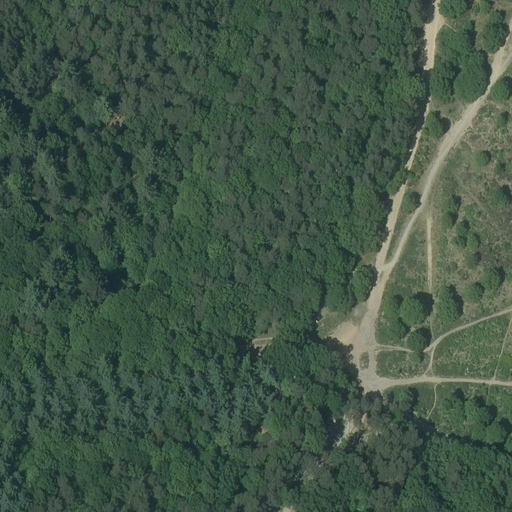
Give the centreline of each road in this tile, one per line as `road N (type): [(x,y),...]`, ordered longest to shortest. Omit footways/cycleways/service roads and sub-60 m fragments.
road 1 (track): [(427,97),(354,371),(375,399),(511,465)]
road 2 (track): [(212,111),(139,347)]
road 3 (track): [(203,139),(107,122),(63,70),(23,0)]
road 4 (track): [(139,347),(0,355)]
road 5 (track): [(272,347),(139,347)]
road 6 (track): [(212,111),(159,0)]
